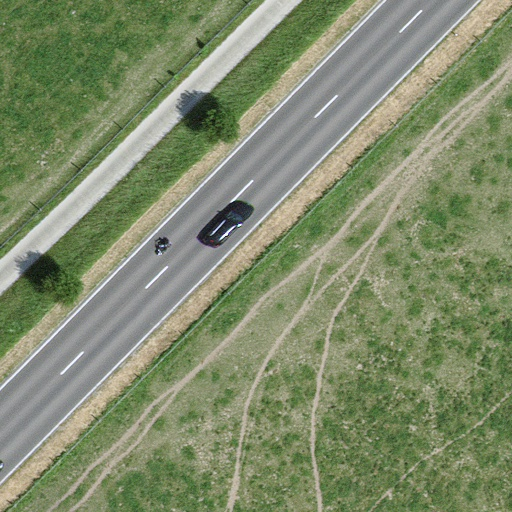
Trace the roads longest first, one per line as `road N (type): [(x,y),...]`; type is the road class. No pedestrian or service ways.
road 1 (primary): [(0,433),(430,0)]
road 2 (track): [(284,0),(0,272)]
